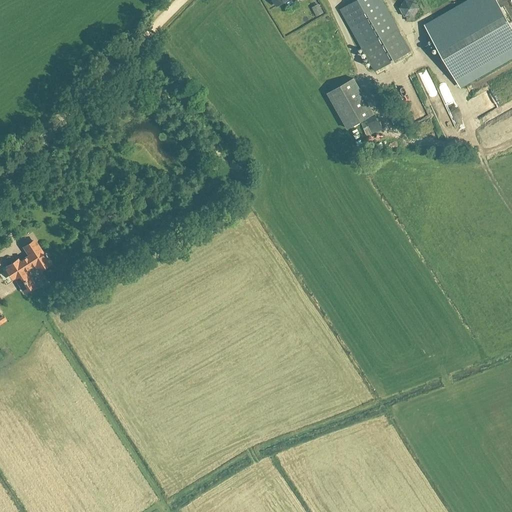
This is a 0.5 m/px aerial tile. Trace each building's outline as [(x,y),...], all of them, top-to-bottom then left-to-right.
[(381,0),(357,0),(341,9),(375,71),(410,52),(381,0)] [(511,55),(511,27),(496,0),(470,0),(425,26),(460,85),(511,55)] [(321,3),(314,7),(319,16),(326,11),(321,3)] [(348,129),(374,114),(354,78),(327,93),(348,129)] [(38,269),(48,262),(37,247),(27,253),(30,257),(20,264),(17,260),(8,267),(10,271),(8,272),(12,278),(14,277),(20,285),(30,278),(24,270),(34,263),(38,269)] [(0,324),(1,325),(9,321),(6,316),(0,318),(0,324)]
